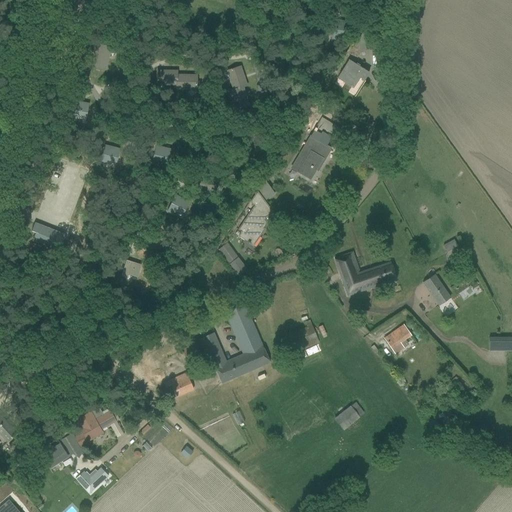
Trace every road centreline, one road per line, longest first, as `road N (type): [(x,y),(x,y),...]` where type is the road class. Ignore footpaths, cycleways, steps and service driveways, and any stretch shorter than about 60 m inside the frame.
road 1 (unclassified): [(28,368),(314,257),(393,156),(406,0)]
road 2 (track): [(273,511),(97,345)]
road 3 (unclassified): [(0,199),(45,0)]
